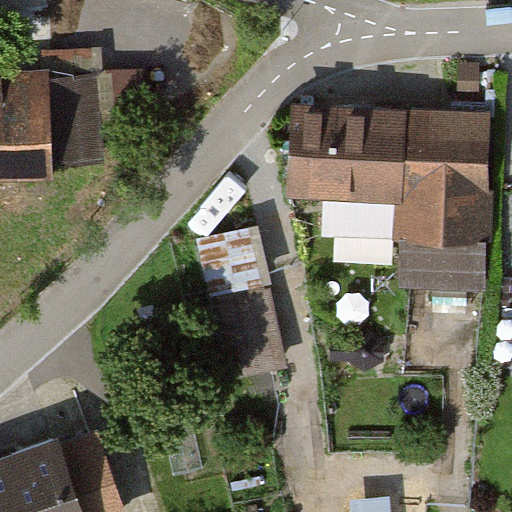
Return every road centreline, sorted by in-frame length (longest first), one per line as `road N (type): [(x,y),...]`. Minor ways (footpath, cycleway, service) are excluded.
road 1 (residential): [(347,38),(263,96),(99,277),(0,369)]
road 2 (residential): [(511,28),(347,38)]
